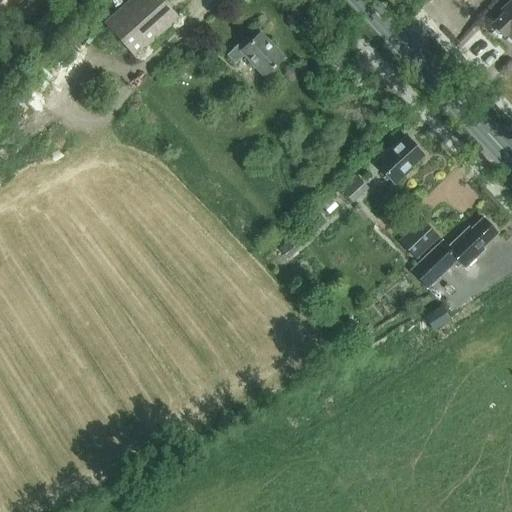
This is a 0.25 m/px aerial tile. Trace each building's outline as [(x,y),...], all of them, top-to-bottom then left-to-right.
[(135,55),(177,17),(162,0),(128,0),(105,21),(135,55)] [(511,0),(508,0),(499,9),(500,11),(493,18),(494,19),(488,25),(490,27),(489,31),(493,35),(497,35),(499,38),(504,33),(511,42),(511,0)] [(283,57),(259,31),(249,41),(245,36),(225,55),(234,64),(243,56),(262,77),(283,57)] [(409,167),(422,155),(405,136),(391,149),(390,147),(373,162),(393,184),(410,168),(409,167)] [(368,188),(353,172),(335,189),(339,193),(341,192),(352,203),(368,188)] [(469,229),(467,227),(447,246),(441,241),(409,271),(426,289),(452,264),(456,267),(460,264),(464,268),(483,250),(481,248),(497,233),(482,217),(469,229)] [(415,260),(439,237),(421,218),(397,241),(415,260)] [(429,328),(447,320),(442,311),(425,319),(429,328)]
